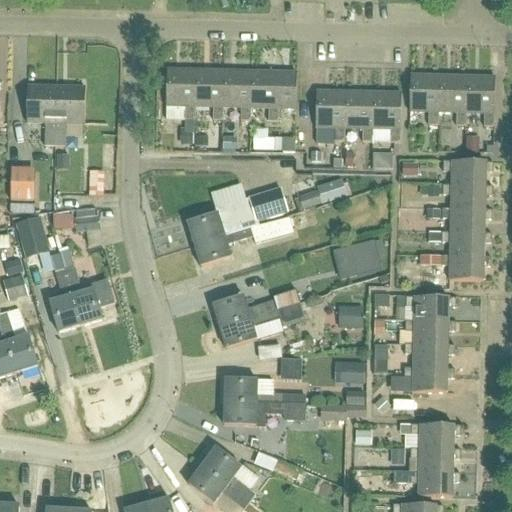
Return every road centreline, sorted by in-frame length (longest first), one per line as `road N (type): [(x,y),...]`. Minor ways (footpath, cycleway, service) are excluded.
road 1 (residential): [(0,447),(89,458),(114,453),(139,440),(160,413),(163,358),(129,231),(134,29)]
road 2 (residential): [(511,39),(134,29)]
road 3 (residential): [(134,29),(0,26)]
